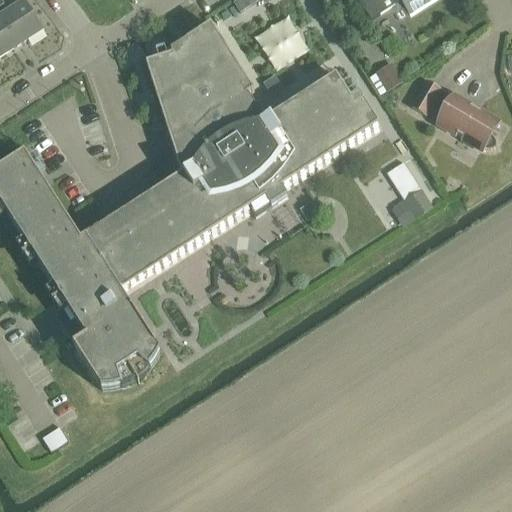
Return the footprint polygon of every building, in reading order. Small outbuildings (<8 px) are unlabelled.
[(121,0),(93,0),(90,2),(103,21),(125,6),(121,0)] [(241,0),(232,6),(239,16),(263,0),(241,0)] [(359,0),(356,2),(370,24),(380,17),(401,4),(410,19),(439,0),(359,0)] [(0,16),(0,17),(19,47),(44,31),(25,1),(0,16)] [(0,59),(19,47),(0,17),(0,59)] [(0,175),(0,206),(61,301),(77,325),(81,330),(70,337),(77,349),(75,350),(103,393),(110,393),(116,392),(124,390),(120,377),(140,364),(150,373),(155,367),(159,361),(162,355),(134,312),(133,312),(122,295),(251,212),(248,207),(263,197),(272,210),(289,199),(283,191),(381,128),(365,103),(364,104),(360,96),(352,101),(337,78),(271,121),(271,122),(266,125),(249,99),(255,95),(212,28),(188,44),(172,55),(173,59),(147,68),(183,178),(85,242),(86,243),(83,245),(26,158),(0,175)] [(382,98),(403,85),(392,67),(375,77),(380,84),(375,87),(382,98)] [(441,93),(427,85),(411,111),(425,119),(441,93)] [(454,101),(439,128),(482,153),(483,151),(486,153),(489,153),(493,152),(496,151),(496,147),(495,144),(493,141),(490,139),(497,127),(454,101)] [(387,177),(414,219),(430,208),(403,166),(387,177)] [(44,441),(53,455),(70,444),(61,430),(44,441)]
